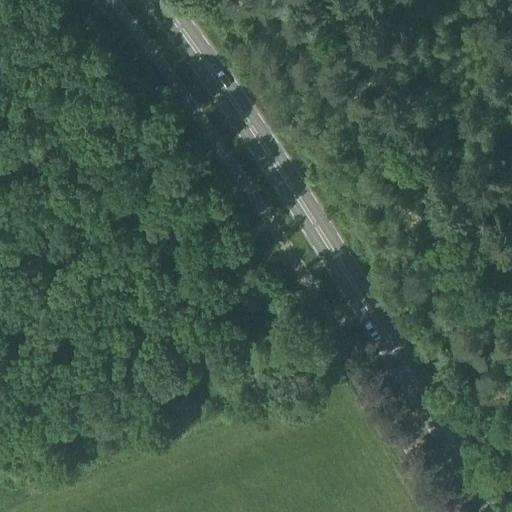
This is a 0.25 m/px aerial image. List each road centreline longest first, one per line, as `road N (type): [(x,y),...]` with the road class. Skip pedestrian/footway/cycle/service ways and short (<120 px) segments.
road 1 (primary): [(496,511),(347,274),(149,0)]
road 2 (track): [(288,328),(0,417)]
